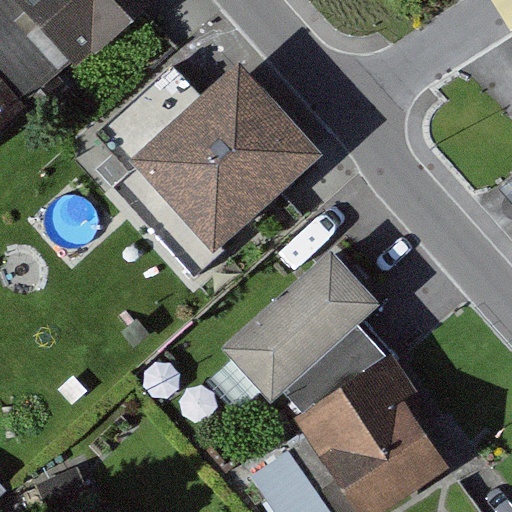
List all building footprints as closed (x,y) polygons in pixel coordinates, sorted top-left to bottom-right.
[(159,0),(8,0),(78,75),(159,0)] [(322,155),(237,62),(130,159),(215,252),(322,155)] [(0,135),(33,104),(0,69),(0,135)] [(272,391),(368,303),(321,253),(226,342),(272,391)] [(359,511),(452,451),(390,356),(296,418),(358,511),(359,511)]
